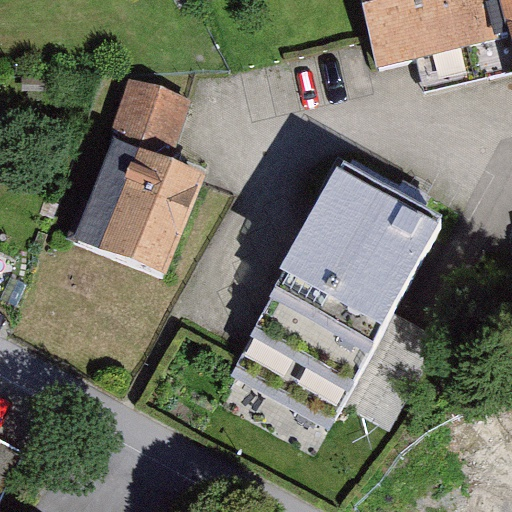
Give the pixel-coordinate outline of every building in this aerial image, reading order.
[(359,0),(379,76),(511,42),(511,15),(508,0),(359,0)] [(132,82),(111,140),(170,162),(191,103),(132,82)] [(111,140),(74,242),(163,274),(200,173),(170,162),(111,140)] [(443,223),(345,170),(231,378),(330,432),(443,223)] [(0,499),(23,456),(0,444),(0,499)] [(511,511),(511,476),(458,492),(463,511),(511,511)]
